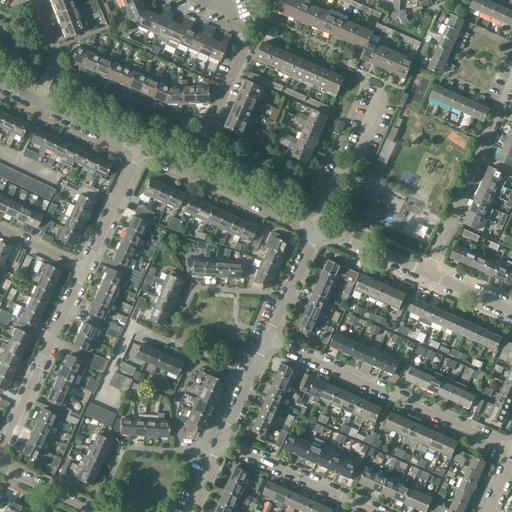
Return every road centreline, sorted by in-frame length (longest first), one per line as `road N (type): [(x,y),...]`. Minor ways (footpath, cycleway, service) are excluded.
road 1 (residential): [(511,449),(268,339)]
road 2 (residential): [(116,406),(97,397),(128,325),(250,379)]
road 3 (residential): [(427,275),(511,84)]
road 4 (residential): [(0,453),(84,270)]
road 5 (residential): [(375,511),(223,443)]
road 6 (residential): [(187,169),(243,50),(236,17)]
road 7 (residential): [(382,93),(318,232)]
road 8 (unclassified): [(318,232),(187,169)]
road 9 (residential): [(84,270),(141,148)]
